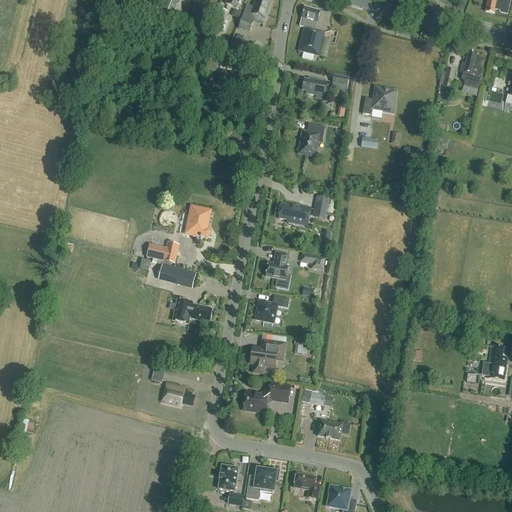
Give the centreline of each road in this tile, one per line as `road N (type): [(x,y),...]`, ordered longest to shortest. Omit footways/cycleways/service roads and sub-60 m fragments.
road 1 (unclassified): [(222,439),(213,414),(288,0)]
road 2 (unclassified): [(378,511),(349,464),(222,439)]
road 3 (secondary): [(511,39),(358,0)]
